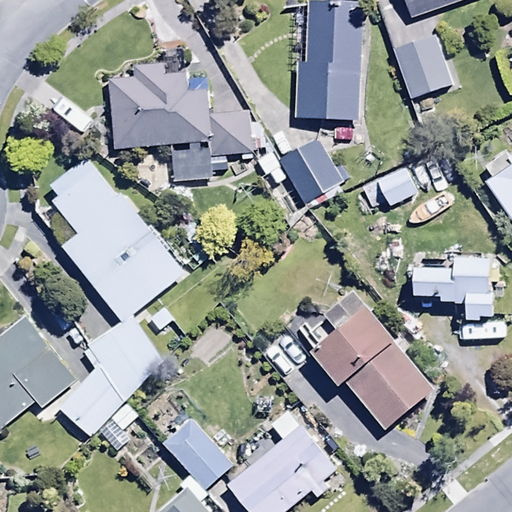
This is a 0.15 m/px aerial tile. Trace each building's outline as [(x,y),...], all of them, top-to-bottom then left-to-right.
[(402,0),(412,25),(485,0),(402,0)] [(367,12),(313,8),(309,69),(300,68),(296,124),(359,128),(367,12)] [(440,41),(394,55),(410,106),(456,92),(440,41)] [(111,87),(116,157),(214,149),(216,162),(254,159),(251,118),(212,121),(209,86),(192,88),(191,81),(170,83),(169,69),(135,72),(136,85),(111,87)] [(320,144),(282,167),(307,209),(345,187),(320,144)] [(511,165),(505,155),(493,163),(495,167),(487,172),(496,186),(489,190),(511,223),(511,165)] [(211,156),(173,159),(175,189),(213,186),(211,156)] [(54,210),(80,241),(64,254),(122,326),(89,352),(91,355),(84,360),(97,375),(59,414),(92,445),(112,425),(123,436),(139,420),(124,406),(165,362),(133,323),(186,280),(169,259),(172,257),(152,232),(150,234),(122,200),(119,203),(87,164),(53,193),(61,203),(54,210)] [(379,187),(392,214),(421,199),(408,173),(379,187)] [(471,312),(471,328),(485,330),(485,326),(499,326),(499,301),(496,301),(499,266),(461,265),(460,277),(420,276),(420,305),(444,306),(444,311),(471,312)] [(437,399),(358,301),(315,336),(307,326),(298,332),(319,358),(315,361),(344,396),(350,391),(388,438),(437,399)] [(28,323),(0,344),(0,438),(39,409),(42,413),(76,386),(28,323)] [(283,337),(259,356),(283,385),(299,372),(297,369),(304,363),(283,337)] [(285,448),(230,492),(245,511),(297,511),(314,499),(320,506),(341,489),(334,481),(338,478),(291,418),(273,432),(285,448)] [(168,511),(206,511),(203,508),(208,503),(190,483),(181,492),(185,497),(168,511)]
